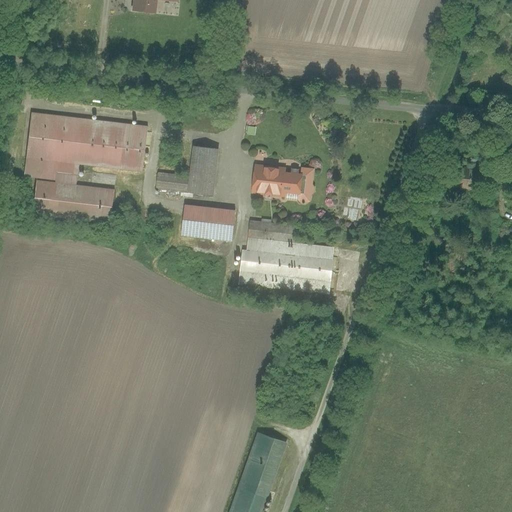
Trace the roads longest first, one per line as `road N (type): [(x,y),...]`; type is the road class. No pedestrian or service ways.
road 1 (unclassified): [(0,60),(511,118)]
road 2 (track): [(284,511),(427,108)]
